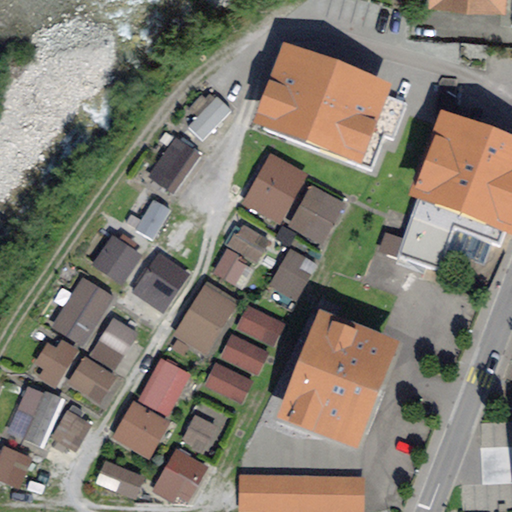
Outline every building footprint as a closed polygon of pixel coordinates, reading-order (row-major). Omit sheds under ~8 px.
[(465,62),(469,67),(485,70),(488,45),(461,42),(459,62),(465,62)] [(384,137),(393,141),(407,105),(345,81),(346,79),(329,72),(328,75),(290,60),(263,130),(371,172),(384,137)] [(219,97),(192,128),(207,140),(234,109),(219,97)] [(454,118),(456,102),(440,100),(438,117),(454,118)] [(388,238),(383,253),(432,270),(437,256),(443,258),(446,251),(484,266),(492,245),(500,248),(511,215),(511,154),(440,127),(424,170),(443,177),(434,202),(419,197),(412,217),(418,220),(409,245),(388,238)] [(176,197),(207,157),(181,137),(150,177),(176,197)] [(246,205),(285,225),(312,174),(272,154),(246,205)] [(312,185),(292,229),(328,246),(348,201),(312,185)] [(140,234),(159,241),(172,208),(153,201),(140,234)] [(262,264),(273,240),(243,225),(231,249),(262,264)] [(125,287),(145,256),(114,236),(94,267),(125,287)] [(291,249),(274,289),(302,301),(319,262),(291,249)] [(216,275),(244,290),(257,266),(229,251),(216,275)] [(164,315),(194,277),(164,253),(134,291),(164,315)] [(86,348),(118,298),(85,278),(54,327),(86,348)] [(207,356),(242,307),(210,285),(176,333),(207,356)] [(250,306),(239,329),(276,346),(286,323),(250,306)] [(94,354),(121,369),(141,333),(115,318),(94,354)] [(387,353),(327,329),(292,417),(352,441),(366,404),(369,405),(376,387),(374,386),(387,353)] [(235,333),(222,357),(260,377),(273,353),(235,333)] [(62,387),(80,353),(55,340),(37,374),(62,387)] [(88,356),(70,382),(103,405),(121,380),(88,356)] [(160,358),(142,403),(175,416),(193,371),(160,358)] [(245,405),(257,381),(219,362),(207,385),(245,405)] [(45,449),(65,399),(31,385),(10,435),(45,449)] [(136,400),(114,438),(153,460),(175,422),(136,400)] [(70,410),(54,438),(79,453),(95,424),(70,410)] [(196,416),(185,445),(208,454),(220,425),(196,416)] [(0,462),(0,480),(26,489),(36,457),(5,447),(0,462)] [(157,489),(191,507),(213,466),(178,449),(157,489)] [(140,501),(150,478),(109,461),(99,484),(140,501)] [(267,511),(357,511),(358,481),(241,479),(241,511),(267,511)]
